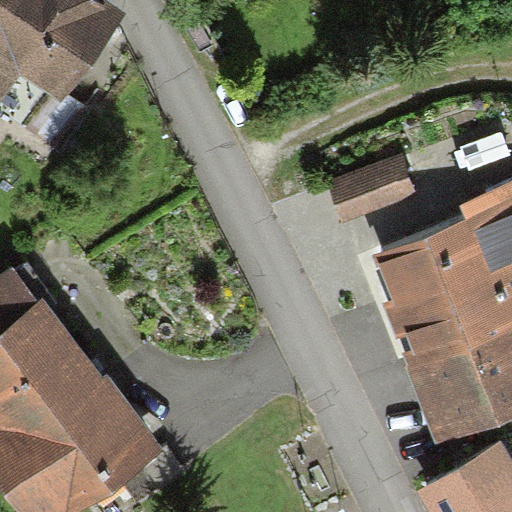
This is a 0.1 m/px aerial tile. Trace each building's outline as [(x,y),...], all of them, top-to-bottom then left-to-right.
[(0,0),(0,90),(23,56),(58,80),(80,48),(113,0),(0,0)] [(401,146),(331,172),(346,215),(417,189),(401,146)] [(511,400),(511,172),(470,189),(474,201),(377,238),(395,284),(384,288),(398,325),(408,321),(414,335),(403,339),(438,429),(511,400)] [(0,308),(37,281),(14,251),(0,261),(0,308)] [(43,277),(37,281),(0,308),(0,469),(32,511),(55,511),(165,429),(110,355),(105,359),(43,277)] [(511,511),(511,435),(503,420),(419,470),(444,511),(511,511)]
